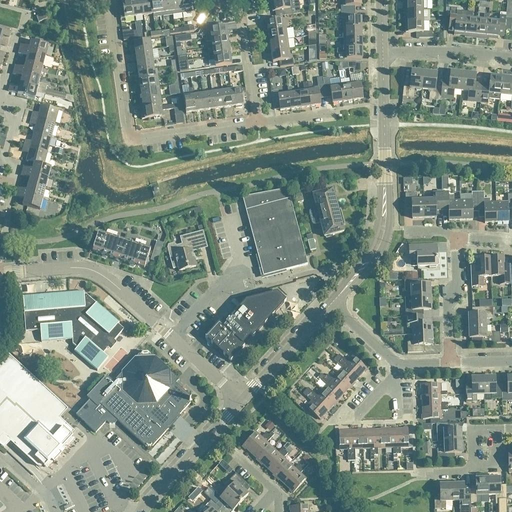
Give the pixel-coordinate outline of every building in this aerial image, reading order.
[(140,0),(137,0),(131,1),(134,17),(143,16),(140,0)] [(153,14),(150,0),(140,0),(143,16),(153,14)] [(163,16),(160,0),(150,0),(153,14),(153,17),(163,16)] [(170,0),(160,0),(163,16),(172,15),(170,0)] [(179,0),(170,0),(172,15),(182,13),(179,0)] [(191,12),(191,9),(189,0),(179,0),(182,13),(191,12)] [(280,0),(270,1),(272,12),(286,10),(287,16),(300,13),(299,7),(299,3),(298,0),(280,0)] [(360,0),(335,0),(335,1),(342,0),(343,6),(340,6),(340,12),(354,12),(354,6),(361,6),(360,0)] [(426,0),(411,0),(403,0),(404,11),(422,11),(427,11),(426,0)] [(122,2),(123,10),(119,10),(120,19),(134,17),(131,1),(122,2)] [(450,8),(449,21),(448,31),(454,31),(453,35),(464,36),(464,37),(467,12),(456,11),(456,8),(450,8)] [(422,11),(404,11),(404,22),(423,21),(422,11)] [(355,18),(354,12),(340,12),(341,18),(343,18),(343,28),(361,28),(361,17),(355,18)] [(467,12),(464,37),(475,38),(477,20),(471,19),(472,13),(467,12)] [(488,21),(486,40),(486,38),(497,39),(497,37),(503,37),(506,13),(500,13),(499,22),(488,21)] [(36,17),(38,21),(38,22),(47,19),(45,14),(36,17)] [(477,20),(475,38),(486,40),(488,21),(488,15),(484,14),(483,20),(477,20)] [(206,21),(204,24),(209,28),(210,34),(208,35),(205,35),(205,39),(208,38),(227,36),(226,26),(220,27),(220,23),(216,23),(215,23),(214,23),(207,19),(206,21)] [(268,32),(286,29),(284,19),(266,21),(268,32)] [(423,32),(423,21),(404,22),(405,22),(405,33),(418,33),(418,38),(432,38),(432,32),(423,32)] [(0,27),(0,43),(2,35),(9,37),(10,31),(0,27)] [(361,38),(361,28),(343,28),(343,39),(361,38)] [(286,29),(268,32),(269,42),(287,39),(286,29)] [(136,31),(122,33),(123,41),(137,39),(136,35),(136,31)] [(191,41),(190,35),(190,34),(174,37),(175,43),(185,42),(191,41)] [(208,38),(205,39),(206,43),(209,42),(211,42),(212,48),(228,45),(227,36),(208,38)] [(171,37),(164,38),(166,48),(168,48),(173,47),(172,42),(171,37)] [(361,38),(343,39),(344,49),(362,48),(361,38)] [(287,39),(269,42),(271,52),(288,49),(287,39)] [(151,50),(150,40),(133,43),(135,52),(151,50)] [(21,45),(20,49),(29,51),(28,52),(46,56),(48,46),(31,41),(29,47),(21,45)] [(212,48),(213,53),(208,54),(208,58),(230,55),(228,45),(212,48)] [(344,49),(337,49),(337,54),(344,54),(344,59),(362,59),(362,48),(344,49)] [(29,51),(20,49),(18,54),(27,56),(25,62),(43,67),(46,56),(28,52),(29,51)] [(290,59),(288,49),(271,52),(272,62),(279,62),(279,67),(293,65),(292,59),(290,59)] [(152,60),(151,50),(135,52),(136,62),(152,60)] [(185,51),(181,52),(176,53),(177,57),(178,62),(186,61),(185,56),(186,56),(185,51)] [(214,57),(208,58),(209,61),(213,61),(214,67),(231,65),(230,55),(214,57)] [(154,69),(152,60),(136,62),(137,71),(154,69)] [(188,71),(186,61),(178,62),(179,67),(179,72),(184,71),(188,71)] [(43,67),(25,62),(24,68),(15,66),(14,70),(23,72),(23,73),(40,77),(43,67)] [(360,72),(360,62),(347,63),(348,69),(353,69),(353,72),(360,72)] [(157,69),(154,69),(137,71),(139,81),(158,78),(157,69)] [(14,70),(13,75),(21,77),(20,83),(37,87),(45,89),(47,85),(39,83),(40,77),(23,73),(23,72),(14,70)] [(404,83),(402,97),(413,98),(414,89),(415,89),(415,90),(420,91),(421,89),(422,89),(424,72),(411,71),(410,84),(404,83)] [(436,74),(424,72),(422,89),(429,90),(428,100),(440,101),(440,98),(441,87),(435,86),(436,74)] [(442,80),(441,87),(440,98),(453,100),(454,90),(461,91),(463,73),(450,72),(449,81),(442,80)] [(475,75),(463,73),(461,91),(468,92),(467,101),(480,102),(480,100),(482,88),(482,84),(474,84),(475,75)] [(480,100),(480,102),(487,103),(487,101),(488,99),(492,99),(499,100),(500,95),(502,77),(490,76),(489,89),(482,88),(480,100)] [(511,78),(502,77),(500,95),(511,96),(510,103),(511,103),(511,78)] [(158,78),(139,81),(140,90),(156,88),(159,88),(158,78)] [(330,86),(329,84),(329,78),(322,78),(323,84),(325,98),(331,97),(332,104),(342,102),(340,84),(330,86)] [(363,81),(360,82),(350,83),(352,101),(363,99),(361,89),(364,89),(363,81)] [(311,82),(307,83),(310,107),(320,105),(320,99),(325,98),(323,84),(317,85),(317,88),(312,88),(311,82)] [(10,87),(8,92),(34,99),(36,92),(44,94),(45,89),(37,87),(20,83),(18,89),(10,87)] [(303,90),(297,90),(300,108),(310,107),(307,83),(303,84),(303,90)] [(350,83),(340,84),(342,102),(352,101),(350,83)] [(156,88),(140,90),(141,100),(158,98),(161,97),(159,88),(156,88)] [(227,91),(221,92),(223,108),(233,107),(231,90),(230,90),(230,88),(226,89),(227,91)] [(45,89),(44,94),(56,98),(56,99),(64,101),(66,95),(45,89)] [(189,93),(182,93),(185,113),(195,112),(193,96),(192,89),(188,89),(189,93)] [(231,90),(233,107),(243,105),(241,89),(231,90)] [(297,90),(287,92),(290,110),(300,108),(297,90)] [(277,91),(271,92),(273,110),(279,109),(279,111),(290,110),(287,92),(277,93),(277,91)] [(223,108),(221,92),(212,93),(214,109),(223,108)] [(212,93),(202,94),(204,111),(214,109),(212,93)] [(202,94),(193,96),(195,112),(204,111),(202,94)] [(158,98),(141,100),(143,109),(159,107),(162,107),(161,97),(158,98)] [(172,105),(162,107),(163,110),(173,109),(174,115),(174,116),(182,115),(182,114),(181,104),(172,105)] [(30,118),(54,124),(58,110),(41,105),(39,114),(32,112),(30,118)] [(143,114),(140,114),(141,120),(144,119),(153,118),(154,120),(159,119),(159,117),(160,117),(163,117),(163,110),(162,107),(159,107),(143,109),(143,114)] [(54,124),(30,118),(29,124),(35,126),(33,134),(51,138),(54,124)] [(25,140),(23,146),(47,152),(51,138),(33,134),(31,141),(25,140)] [(47,152),(23,146),(22,152),(28,154),(26,161),(34,163),(44,165),(47,152)] [(44,165),(34,163),(32,169),(23,167),(22,171),(48,178),(51,167),(44,165)] [(48,178),(22,171),(21,176),(30,178),(28,184),(45,189),(48,178)] [(45,189),(28,184),(27,190),(18,188),(17,192),(43,199),(45,189)] [(287,189),(242,197),(243,201),(245,210),(248,220),(249,223),(250,227),(257,254),(257,255),(263,276),(285,270),(286,270),(307,264),(305,256),(290,199),(287,189)] [(309,211),(309,213),(310,218),(318,215),(338,210),(332,189),(312,195),(316,208),(310,210),(309,211)] [(297,203),(303,201),(300,191),(294,193),(297,203)] [(43,199),(17,192),(16,197),(24,199),(23,206),(40,210),(43,199)] [(478,207),(477,196),(477,192),(471,193),(471,201),(460,201),(460,221),(472,221),(472,207),(478,207)] [(424,218),(423,200),(416,201),(416,193),(405,194),(405,207),(411,206),(412,219),(424,218)] [(430,200),(423,200),(424,218),(436,218),(435,212),(442,212),(442,208),(442,205),(441,193),(429,193),(430,200)] [(448,193),(441,193),(442,205),(442,208),(442,212),(448,212),(448,221),(460,221),(460,201),(448,201),(448,193)] [(511,208),(511,194),(507,195),(507,203),(496,203),(496,223),(508,223),(508,209),(511,208)] [(483,195),(477,196),(478,207),(478,210),(484,210),(484,223),(496,223),(496,203),(484,203),(483,195)] [(318,215),(310,218),(311,223),(312,224),(315,224),(320,223),(324,237),(344,232),(342,226),(345,226),(340,209),(338,210),(318,215)] [(179,237),(181,244),(176,246),(173,243),(168,245),(167,248),(172,269),(178,268),(179,271),(195,267),(191,252),(201,249),(198,238),(204,236),(203,231),(179,237)] [(124,241),(100,234),(98,233),(92,251),(100,254),(102,257),(106,258),(108,257),(118,260),(124,241)] [(313,239),(307,241),(310,251),(316,249),(313,239)] [(124,241),(118,260),(128,263),(129,266),(133,267),(136,266),(144,268),(150,250),(124,241)] [(155,245),(152,255),(159,257),(161,247),(155,245)] [(436,268),(436,266),(437,266),(436,245),(409,246),(409,260),(417,259),(417,267),(429,266),(429,268),(436,268)] [(477,266),(470,267),(471,287),(483,286),(482,277),(490,277),(490,258),(477,259),(477,266)] [(503,258),(490,258),(490,277),(499,277),(499,285),(511,285),(510,270),(510,265),(503,265),(503,258)] [(421,280),(417,280),(404,280),(404,292),(410,292),(411,298),(430,297),(429,285),(421,286),(421,280)] [(317,283),(312,290),(317,294),(322,287),(317,283)] [(86,295),(84,295),(83,291),(22,296),(25,331),(40,330),(41,342),(72,339),(72,345),(76,348),(74,351),(97,371),(108,358),(102,354),(123,329),(117,324),(119,322),(96,302),(95,303),(86,295)] [(218,323),(216,325),(204,338),(230,362),(244,347),(242,345),(251,336),(252,337),(286,301),(276,292),(245,300),(230,317),(231,317),(222,327),(218,323)] [(411,298),(404,298),(405,306),(405,317),(406,317),(423,316),(423,310),(430,310),(430,297),(411,298)] [(111,300),(108,306),(118,310),(121,304),(111,300)] [(468,326),(485,326),(485,319),(492,318),(492,308),(480,308),(480,314),(468,314),(468,326)] [(423,316),(406,317),(406,325),(406,328),(412,329),(412,335),(431,334),(431,323),(423,323),(423,316)] [(486,333),(485,326),(468,326),(469,338),(481,338),(481,344),(500,343),(500,333),(486,333)] [(413,341),(407,343),(407,353),(421,353),(421,346),(424,346),(432,345),(431,334),(412,335),(413,341)] [(86,397),(89,400),(75,415),(95,433),(106,421),(109,424),(114,424),(117,421),(145,447),(146,446),(147,447),(150,447),(151,446),(152,447),(168,429),(166,427),(178,414),(179,415),(190,403),(189,403),(191,400),(189,398),(190,397),(175,384),(179,380),(149,353),(148,354),(147,353),(142,353),(141,354),(140,353),(113,382),(106,376),(86,397)] [(8,354),(0,365),(0,437),(3,435),(10,442),(35,465),(42,466),(44,467),(51,460),(53,462),(53,463),(62,454),(61,453),(59,451),(65,444),(72,436),(71,435),(74,431),(59,418),(67,409),(38,382),(8,354)] [(339,355),(336,357),(358,378),(366,369),(352,356),(347,362),(339,355)] [(358,378),(336,357),(334,360),(342,368),(337,373),(351,386),(358,378)] [(327,375),(324,377),(343,395),(351,386),(337,373),(332,379),(327,375)] [(343,395),(324,377),(321,374),(318,377),(327,385),(321,390),(335,403),(343,395)] [(507,388),(501,388),(501,398),(502,401),(511,401),(511,376),(507,377),(507,385),(507,388)] [(495,377),(483,378),(483,395),(491,395),(491,399),(501,398),(501,385),(495,385),(495,377)] [(471,381),(465,381),(465,386),(465,399),(466,402),(476,402),(476,399),(476,395),(483,395),(483,378),(471,378),(471,381)] [(421,396),(440,396),(447,396),(447,392),(440,392),(440,384),(421,385),(421,396)] [(308,388),(305,391),(328,411),(335,403),(321,390),(316,396),(308,388)] [(328,411),(305,391),(303,394),(311,401),(306,407),(320,420),(328,411)] [(441,403),(440,396),(421,396),(422,408),(447,407),(447,403),(441,403)] [(447,411),(447,407),(422,408),(422,419),(441,419),(441,411),(447,411)] [(444,442),(461,441),(460,429),(448,430),(448,424),(436,424),(436,442),(444,442)] [(396,455),(395,429),(384,430),(385,449),(392,448),(393,455),(396,455)] [(407,429),(395,429),(396,455),(400,455),(400,448),(408,448),(407,429)] [(362,449),(362,430),(350,431),(351,461),(355,461),(354,450),(362,449)] [(373,430),(362,430),(362,449),(370,449),(370,460),(374,460),(374,455),(373,430)] [(385,449),(384,430),(373,430),(374,455),(377,455),(377,449),(385,449)] [(351,461),(350,431),(338,431),(339,450),(347,450),(347,461),(351,461)] [(251,454),(268,436),(265,433),(261,438),(255,432),(242,446),(251,454)] [(271,432),(268,436),(251,454),(259,462),(272,448),(266,443),(274,435),(271,432)] [(461,441),(444,442),(444,449),(437,449),(437,460),(449,460),(449,454),(461,453),(461,441)] [(272,448),(259,462),(267,469),(285,451),(282,448),(278,453),(272,448)] [(285,451),(267,469),(276,477),(289,463),(283,458),(287,454),(285,451)] [(289,463),(276,477),(284,485),(301,466),(299,464),(294,469),(289,463)] [(304,463),(301,466),(284,485),(293,493),(306,479),(300,474),(307,466),(304,463)] [(228,482),(223,487),(227,490),(240,503),(248,495),(240,487),(245,482),(235,474),(228,482)] [(499,478),(487,479),(488,495),(495,495),(495,504),(498,504),(497,511),(506,511),(506,504),(505,490),(500,490),(499,478)] [(470,496),(470,503),(481,503),(488,503),(488,500),(488,495),(487,479),(475,479),(476,491),(470,491),(470,496)] [(463,484),(451,485),(452,502),(459,501),(459,509),(459,511),(470,511),(470,508),(470,503),(470,496),(470,491),(470,487),(463,487),(463,484)] [(452,502),(451,485),(439,485),(440,497),(434,497),(434,509),(445,509),(445,502),(452,502)] [(209,488),(203,493),(211,500),(220,509),(225,504),(233,511),(240,503),(227,490),(223,487),(216,494),(209,488)] [(206,505),(199,511),(217,511),(220,509),(211,500),(206,505)]
